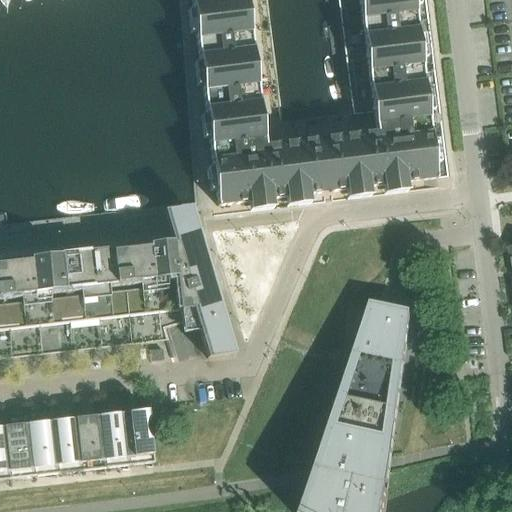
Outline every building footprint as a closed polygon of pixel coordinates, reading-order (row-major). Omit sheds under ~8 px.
[(191,0),(198,48),(252,42),(246,0),(191,0)] [(332,0),(347,114),(348,114),(348,116),(353,115),(338,0),(332,0)] [(414,0),(359,0),(374,112),(376,132),(377,137),(379,137),(385,186),(437,179),(414,0)] [(259,94),(252,42),(198,48),(204,101),(259,94)] [(265,146),(259,94),(204,101),(211,154),(260,148),(260,147),(265,146)] [(376,132),(324,139),(330,193),(385,186),(379,137),(377,137),(376,132)] [(266,151),(265,151),(271,200),(324,194),(317,139),(265,146),(266,151)] [(320,139),(317,139),(324,194),(327,193),(330,193),(324,139),(320,139)] [(211,154),(218,207),(271,200),(265,151),(266,151),(265,146),(260,147),(260,148),(211,154)] [(0,360),(166,341),(168,341),(165,330),(196,321),(205,353),(207,359),(234,356),(199,239),(195,226),(190,209),(163,212),(168,229),(173,242),(0,262),(0,360)] [(312,490),(305,511),(385,511),(387,497),(393,457),(410,322),(412,311),(401,308),(381,304),(371,302),(368,312),(328,439),(323,438),(317,466),(317,468),(319,469),(312,490)] [(163,361),(162,350),(149,352),(151,363),(163,361)] [(154,464),(151,441),(147,436),(145,430),(146,423),(148,417),(148,411),(123,414),(129,467),(145,465),(145,467),(146,467),(146,465),(154,464)] [(106,470),(121,468),(121,469),(122,469),(122,468),(129,467),(123,414),(99,417),(106,470)] [(106,470),(99,417),(76,419),(82,472),(97,470),(98,472),(98,470),(106,470)] [(58,475),(74,473),(74,475),(75,475),(74,473),(82,472),(76,419),(52,422),(58,475)] [(34,478),(50,476),(50,478),(51,478),(51,476),(58,475),(52,422),(28,425),(34,478)] [(34,478),(28,425),(4,428),(10,481),(26,479),(26,481),(27,480),(27,479),(34,478)] [(0,481),(2,481),(2,483),(3,483),(3,481),(10,481),(4,428),(0,428),(0,481)]
